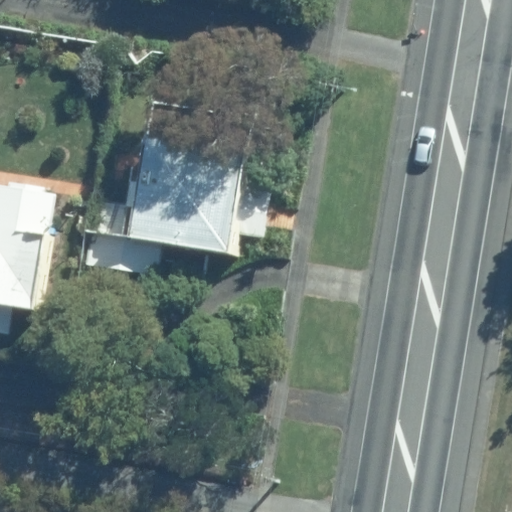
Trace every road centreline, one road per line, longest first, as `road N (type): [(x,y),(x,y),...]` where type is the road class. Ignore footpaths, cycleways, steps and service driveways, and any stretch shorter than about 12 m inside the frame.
road 1 (secondary): [(382,511),(466,0)]
road 2 (residential): [(357,511),(0,453)]
